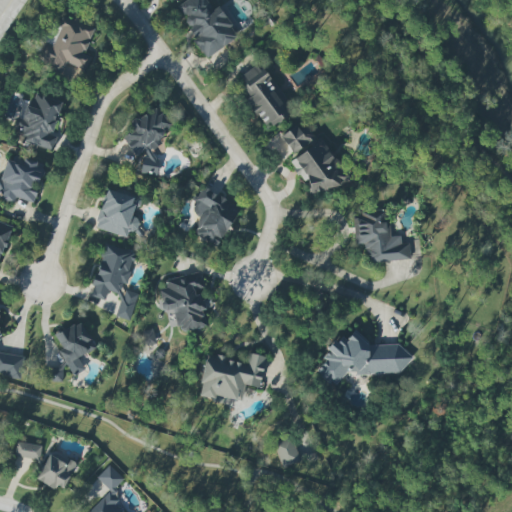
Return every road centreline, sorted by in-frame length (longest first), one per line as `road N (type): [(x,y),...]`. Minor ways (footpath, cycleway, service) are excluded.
road 1 (residential): [(257,284),(273,219),(269,202),(120,0)]
road 2 (residential): [(44,282),(104,101),(164,55)]
